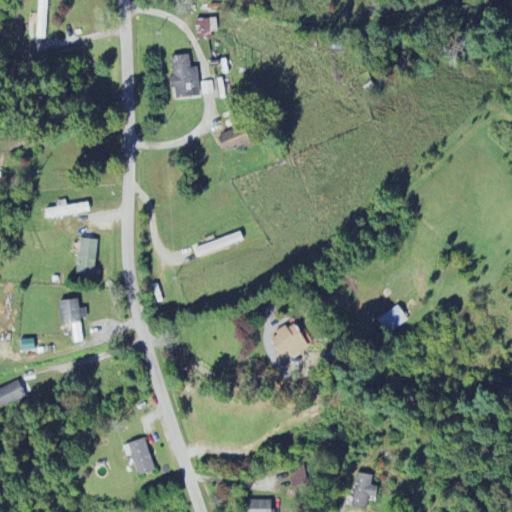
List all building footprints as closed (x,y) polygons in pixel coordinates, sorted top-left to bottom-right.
[(46,40),(47,0),(38,0),(37,40),(46,40)] [(196,20),(197,40),(211,40),(211,33),(217,33),(217,19),(196,20)] [(201,97),(197,68),(190,69),(189,55),(171,58),(173,77),(169,78),(171,91),(175,90),(176,100),(201,97)] [(218,137),(224,155),(251,145),(244,127),(218,137)] [(89,204),(62,208),(46,211),(47,219),(90,214),(89,204)] [(97,241),(79,240),(77,276),(95,277),(97,241)] [(60,301),(61,326),(73,326),(73,344),(82,344),(82,320),(86,320),(86,309),(78,309),(78,301),(60,301)] [(380,320),(389,335),(411,322),(402,307),(380,320)] [(291,353),(295,360),(318,345),(308,330),(301,334),(296,325),(273,339),(285,357),(291,353)] [(0,406),(1,409),(26,400),(20,383),(0,389),(0,406)] [(156,472),(145,440),(123,448),(127,458),(131,456),(139,478),(156,472)] [(294,490),(310,484),(304,465),(287,471),(294,490)] [(369,498),(376,499),(378,489),(372,487),(374,477),(357,474),(351,507),(367,510),(369,498)] [(273,511),(274,502),(245,501),(245,511),(273,511)]
